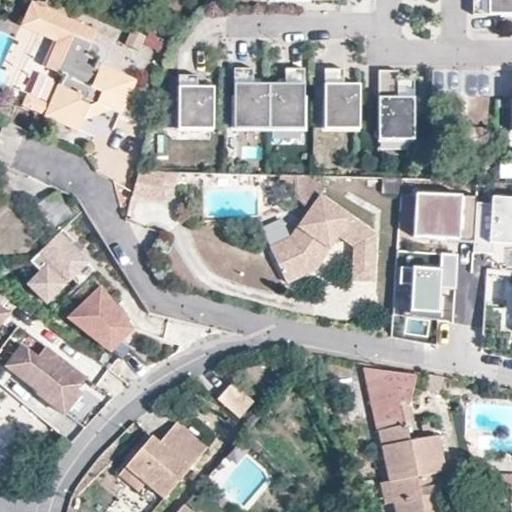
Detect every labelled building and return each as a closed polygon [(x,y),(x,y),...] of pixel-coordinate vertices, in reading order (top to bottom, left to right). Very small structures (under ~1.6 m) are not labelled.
[(511,0),(472,0),(473,13),(500,13),(511,12),(511,0)] [(23,23),(58,39),(67,43),(55,70),(62,74),(49,102),(45,113),(78,127),(81,120),(86,107),(97,101),(110,106),(121,112),(136,79),(98,61),(100,56),(88,50),(96,30),(32,1),(23,23)] [(67,43),(58,39),(46,66),(55,70),(67,43)] [(269,125),(269,81),(261,81),(253,81),(253,76),(253,65),(234,65),(234,93),(234,125),(269,125)] [(343,66),(325,66),(325,93),(325,125),(359,125),(359,81),(352,81),(343,81),(343,76),(343,66)] [(397,70),(378,69),(377,141),(413,141),(413,109),(413,75),(397,75),(397,70)] [(197,71),(178,71),(178,98),(178,125),(213,125),(213,83),(197,83),(197,71)] [(269,81),(269,125),(303,125),(303,93),(285,93),(285,81),(269,81)] [(45,113),(49,102),(27,92),(22,104),(45,113)] [(234,125),(234,93),(231,93),(231,128),(269,128),(269,125),(234,125)] [(305,93),(303,93),(303,125),(269,125),(269,128),(305,128),(305,93)] [(325,125),(325,93),(322,93),(322,128),(359,128),(359,125),(325,125)] [(178,125),(178,98),(175,98),(175,127),(213,127),(213,125),(178,125)] [(81,120),(110,106),(97,101),(86,107),(81,120)] [(415,109),(413,109),(413,141),(377,141),(377,143),(415,143),(415,109)] [(139,165),(132,193),(159,200),(166,172),(139,165)] [(41,202),(50,227),(71,219),(62,194),(41,202)] [(314,268),(322,257),(315,252),(320,246),(326,251),(337,236),(352,246),(351,280),(371,281),(373,234),(319,196),(289,239),(269,248),(285,281),(314,268)] [(499,203),(482,202),(480,251),(495,252),(496,241),(511,242),(511,197),(500,197),(499,203)] [(467,199),(424,198),(424,236),(466,236),(467,199)] [(397,242),(398,218),(385,217),(384,242),(397,242)] [(284,218),(265,226),(271,243),(291,235),(284,218)] [(62,230),(30,261),(41,272),(28,285),(45,302),(86,262),(69,244),(73,240),(62,230)] [(322,257),(326,251),(320,246),(315,252),(322,257)] [(441,266),(409,265),(408,315),(439,316),(439,290),(456,290),(456,256),(442,256),(441,266)] [(0,323),(2,320),(0,318),(0,310),(12,295),(0,285),(0,323)] [(80,308),(70,320),(124,361),(132,350),(118,340),(120,337),(134,327),(103,288),(90,297),(80,308)] [(86,376),(46,346),(37,357),(22,345),(6,366),(39,391),(37,393),(44,397),(53,386),(73,402),(81,392),(77,388),(86,376)] [(415,376),(363,368),(387,481),(380,482),(383,505),(392,502),(394,511),(446,511),(441,483),(438,483),(436,473),(445,471),(437,436),(409,441),(400,403),(408,405),(415,376)] [(427,373),(425,388),(439,391),(442,376),(427,373)] [(230,384),(217,400),(238,419),(252,401),(230,384)] [(65,414),(73,402),(53,386),(44,397),(65,414)] [(151,434),(123,466),(145,484),(162,498),(206,447),(175,422),(158,440),(151,434)] [(511,465),(502,466),(501,494),(511,494),(511,465)] [(145,484),(123,466),(117,473),(138,491),(145,484)]
